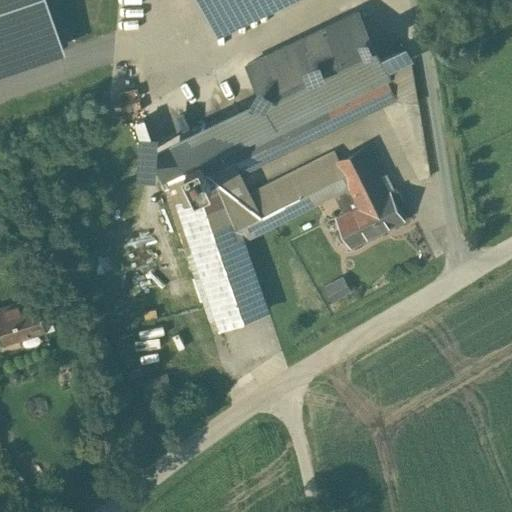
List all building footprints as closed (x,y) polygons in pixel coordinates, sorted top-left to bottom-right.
[(44,0),(0,0),(0,73),(62,53),(44,0)] [(204,0),(212,16),(247,0),(204,0)] [(357,10),(247,63),(262,95),(276,125),(386,73),(387,72),(357,10)] [(405,45),(383,55),(390,68),(411,57),(405,45)] [(387,72),(386,73),(397,97),(398,98),(418,102),(411,61),(387,72)] [(187,169),(198,192),(228,178),(397,97),(386,73),(276,125),(187,169)] [(262,95),(149,150),(164,179),(170,177),(187,169),(276,125),(262,95)] [(387,191),(365,146),(339,159),(352,184),(361,203),(345,212),(337,216),(351,245),(380,230),(380,231),(393,224),(405,218),(398,204),(404,201),(396,186),(387,191)] [(335,149),(238,198),(255,233),(336,192),(352,184),(339,159),(335,149)] [(228,178),(198,192),(187,169),(170,177),(187,229),(236,213),(244,237),(244,238),(255,233),(238,198),(228,178)] [(352,184),(336,192),(345,212),(361,203),(352,184)] [(236,213),(187,229),(220,325),(268,309),(244,238),(244,237),(236,213)] [(327,284),(337,300),(358,288),(348,271),(327,284)] [(35,294),(0,304),(0,337),(2,343),(44,329),(39,312),(40,312),(35,294)] [(0,482),(0,511),(20,511),(6,480),(0,482)]
